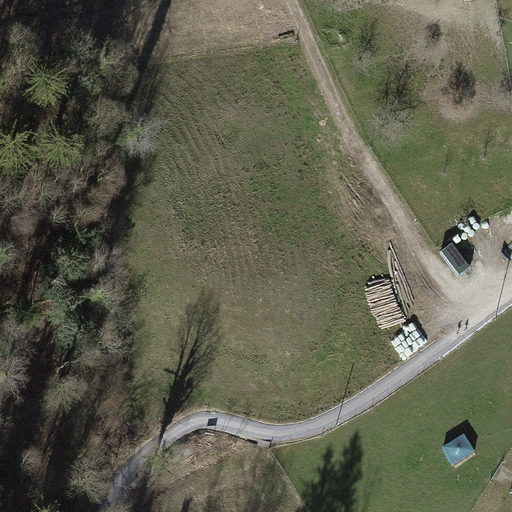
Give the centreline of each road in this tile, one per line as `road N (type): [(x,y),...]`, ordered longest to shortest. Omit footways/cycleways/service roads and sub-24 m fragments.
road 1 (track): [(511,293),(334,418),(274,434),(194,421),(137,462),(106,511)]
road 2 (track): [(474,322),(358,146),(293,0)]
